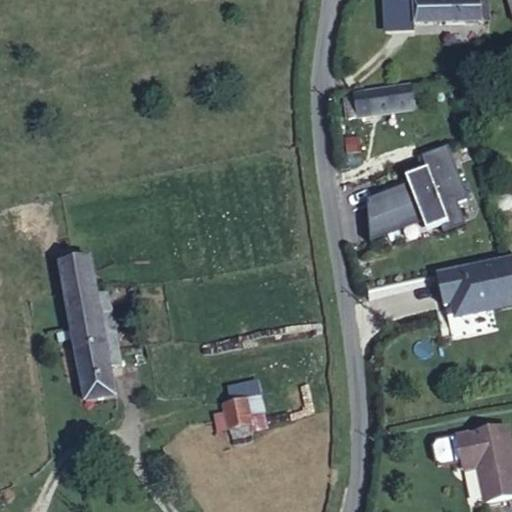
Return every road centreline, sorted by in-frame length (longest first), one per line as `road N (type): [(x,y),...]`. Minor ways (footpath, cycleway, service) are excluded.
road 1 (residential): [(330,0),(319,121),(359,418),(349,511)]
road 2 (unknown): [(171,511),(105,432),(63,450),(28,511)]
